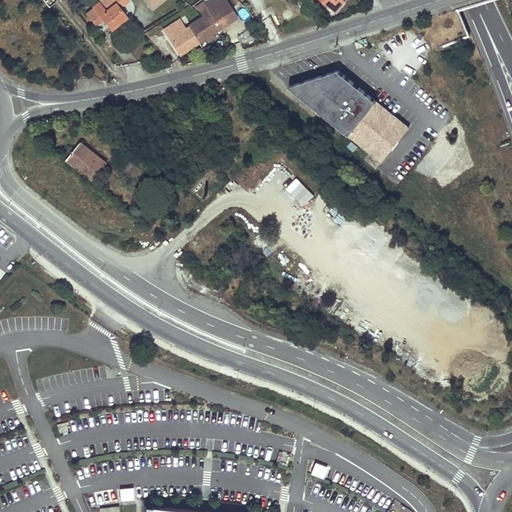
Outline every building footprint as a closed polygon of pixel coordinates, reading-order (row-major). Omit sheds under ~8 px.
[(95,24),(98,22),(102,19),(110,29),(126,17),(116,5),(121,0),(100,0),(92,6),(94,9),(87,14),(95,24)] [(143,0),(150,10),(153,8),(147,0),(143,0)] [(204,17),(188,27),(198,43),(206,38),(211,34),(236,18),(230,8),(224,0),(208,0),(204,3),(203,1),(195,7),(195,8),(196,9),(201,12),(204,17)] [(344,0),(318,0),(334,13),(344,0)] [(174,35),(168,39),(179,55),(198,43),(188,27),(185,29),(179,20),(168,27),(174,35)] [(162,30),(168,39),(174,35),(168,27),(162,30)] [(410,129),(337,70),(288,86),(382,162),(410,129)] [(36,139),(32,143),(38,149),(42,145),(36,139)] [(80,142),(67,159),(92,179),(105,162),(80,142)] [(130,161),(123,169),(134,178),(140,169),(130,161)] [(352,265),(358,257),(340,244),(334,253),(352,265)] [(417,270),(422,263),(407,253),(402,261),(417,270)] [(298,279),(306,285),(319,269),(311,263),(298,279)] [(423,278),(436,287),(441,279),(428,271),(423,278)] [(376,274),(372,280),(389,292),(393,287),(376,274)] [(461,312),(470,302),(448,284),(440,294),(461,312)] [(409,312),(415,305),(398,289),(391,296),(409,312)] [(338,315),(346,295),(337,291),(329,312),(338,315)] [(340,318),(348,323),(361,304),(353,299),(340,318)] [(418,307),(413,313),(431,326),(435,320),(418,307)] [(355,314),(349,323),(359,330),(365,321),(355,314)] [(368,334),(379,320),(373,315),(362,328),(368,334)] [(435,332),(454,342),(458,334),(439,324),(435,332)] [(493,350),(483,378),(492,381),(503,354),(493,350)] [(313,460),(309,472),(323,477),(327,465),(313,460)] [(118,486),(120,499),(133,498),(132,485),(118,486)]
